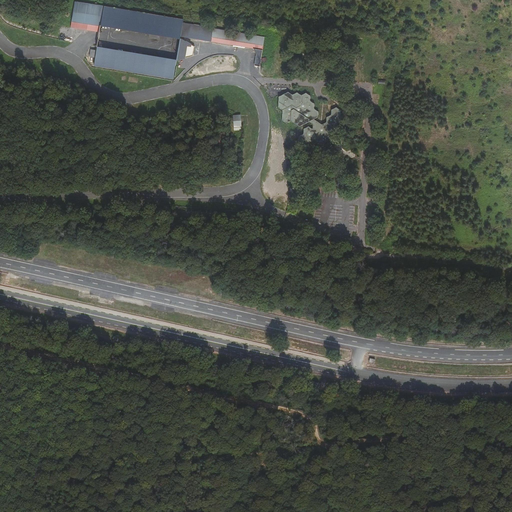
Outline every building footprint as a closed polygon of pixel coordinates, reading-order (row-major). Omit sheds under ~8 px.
[(183,21),(103,6),(100,27),(180,41),(183,21)] [(211,30),(188,26),(186,35),(247,46),(248,39),(237,37),(239,31),(212,27),(211,30)] [(177,62),(96,47),(93,67),(173,81),(177,62)] [(287,91),(277,96),(278,106),(282,108),(282,121),(290,127),(294,125),(300,128),(310,123),(312,124),(312,130),(307,127),(300,131),(300,136),(296,138),(296,143),(302,147),(307,144),(312,147),(316,144),(321,147),(327,143),(327,139),(336,133),(336,128),(341,125),(341,109),(336,106),(332,108),(332,113),(329,115),(328,120),(324,122),(318,118),(320,117),(320,111),(316,109),(316,104),(312,101),(312,97),(306,93),(301,95),(295,92),(291,93),(287,91)] [(234,130),(242,130),(241,114),(233,114),(234,130)]
